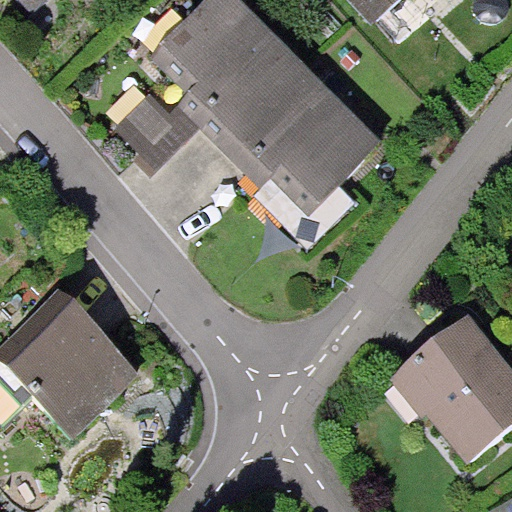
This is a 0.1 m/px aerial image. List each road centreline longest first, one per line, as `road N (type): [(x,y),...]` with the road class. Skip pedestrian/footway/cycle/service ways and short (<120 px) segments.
road 1 (residential): [(280,416),(0,88)]
road 2 (residential): [(511,118),(280,416)]
road 3 (residential): [(280,416),(193,511)]
